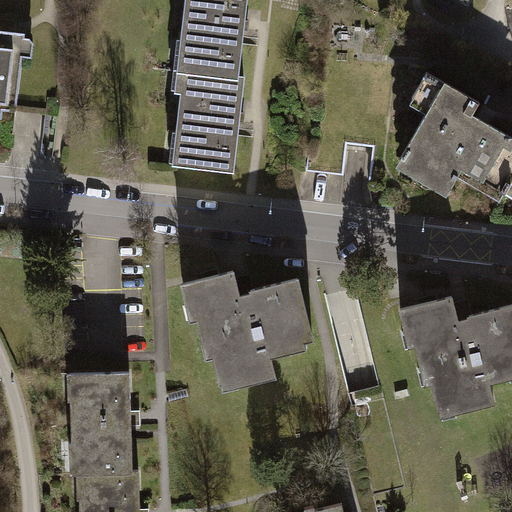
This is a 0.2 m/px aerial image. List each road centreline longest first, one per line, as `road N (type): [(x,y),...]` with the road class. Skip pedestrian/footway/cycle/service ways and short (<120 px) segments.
road 1 (residential): [(511,252),(0,193)]
road 2 (track): [(28,511),(15,405),(0,368)]
